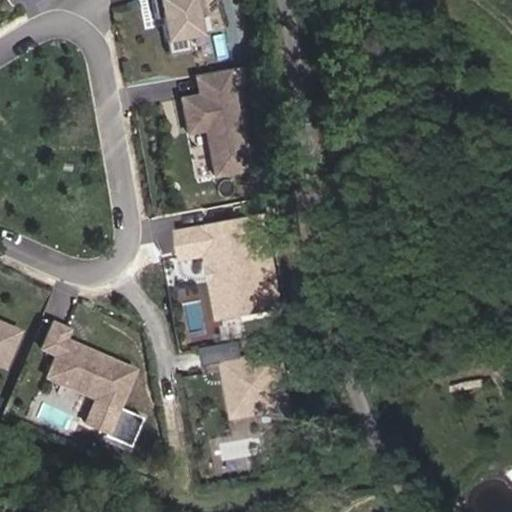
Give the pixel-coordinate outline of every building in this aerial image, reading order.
[(152,0),(155,16),(163,14),(170,52),(190,48),(188,33),(200,30),(197,13),(203,12),(200,0),(152,0)] [(231,67),(205,72),(209,91),(182,97),(189,131),(207,127),(216,172),(250,166),(231,67)] [(264,215),(182,231),(187,256),(210,252),(222,316),(281,305),(264,215)] [(95,397),(85,419),(108,429),(134,369),(64,338),(68,328),(52,321),(41,348),(55,353),(45,376),(95,397)] [(0,363),(4,365),(19,331),(0,322),(0,363)] [(240,340),(203,347),(206,366),(226,362),(236,418),(292,408),(282,352),(244,359),(240,340)]
